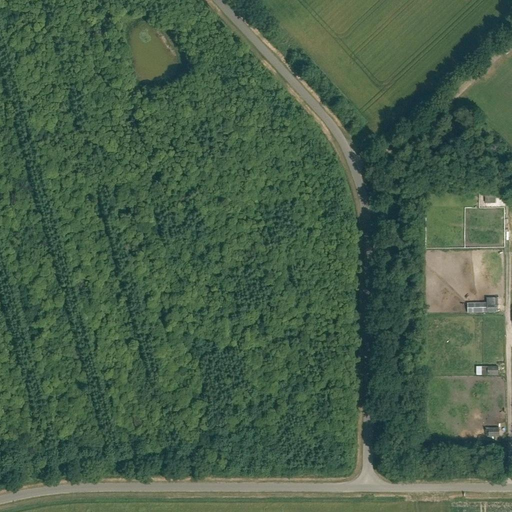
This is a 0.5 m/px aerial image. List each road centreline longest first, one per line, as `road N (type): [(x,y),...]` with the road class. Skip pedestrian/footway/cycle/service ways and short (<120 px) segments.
road 1 (unclassified): [(367,488),(367,235),(357,176),(322,115),(216,0)]
road 2 (unclassified): [(0,500),(81,488),(367,488)]
road 3 (unclassified): [(511,487),(367,488)]
